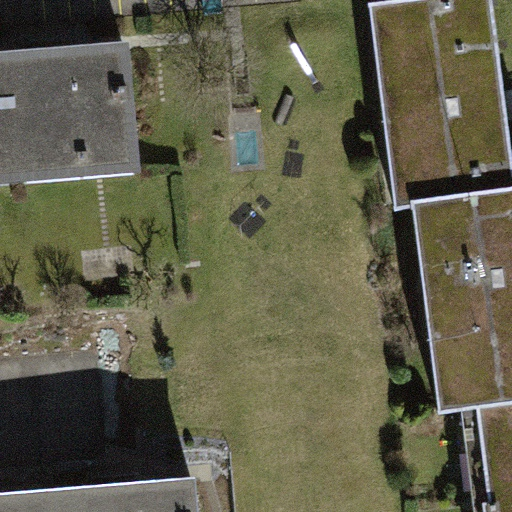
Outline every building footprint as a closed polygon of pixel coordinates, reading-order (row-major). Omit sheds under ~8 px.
[(511,192),(511,144),(493,0),(433,0),(370,8),(396,207),(413,205),(511,192)] [(12,61),(0,61),(0,195),(138,183),(127,51),(12,61)] [(511,405),(511,192),(413,205),(441,415),(462,412),(511,405)] [(475,511),(511,511),(511,405),(462,412),(475,511)] [(66,493),(0,497),(0,511),(195,511),(194,484),(66,493)]
